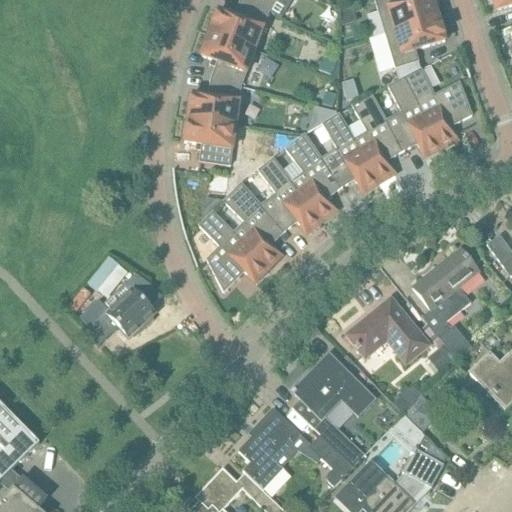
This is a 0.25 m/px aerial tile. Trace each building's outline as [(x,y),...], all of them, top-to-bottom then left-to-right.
[(241,0),(241,1),(268,14),(276,0),(241,0)] [(398,0),(378,0),(374,1),(384,36),(437,21),(430,0),(423,0),(400,7),(398,0)] [(511,0),(491,0),(495,13),(511,7),(511,0)] [(254,52),(268,14),(241,1),(234,20),(217,14),(209,36),(254,52)] [(437,21),(384,36),(395,71),(417,64),(414,52),(444,43),(437,21)] [(200,58),(217,64),(210,82),(240,89),(254,52),(209,36),(200,58)] [(434,98),(420,72),(404,81),(440,151),(457,143),(450,129),(471,118),(459,85),(434,98)] [(424,160),(440,151),(404,81),(387,89),(401,115),(385,123),(401,154),(417,146),(424,160)] [(240,89),(210,82),(208,100),(190,98),(187,122),(235,129),(240,89)] [(401,154),(385,123),(371,98),(351,109),(366,135),(353,142),(378,185),(394,176),(386,163),(401,154)] [(353,142),(338,117),(322,127),(336,152),(321,162),(340,191),(354,182),(362,195),(378,185),(353,142)] [(235,129),(187,122),(187,124),(183,123),(180,142),(184,142),(184,145),(201,147),(198,164),(229,169),(235,129)] [(276,137),(274,151),(283,152),(299,140),(276,137)] [(340,191),(321,162),(304,137),(285,152),(303,175),(291,185),(321,225),(335,213),(326,201),(340,191)] [(275,197),(260,208),(283,234),(297,224),(306,236),(321,225),(291,185),(273,161),(257,173),(275,197)] [(283,234),(260,208),(241,186),(223,204),(244,225),(233,236),(268,271),(281,258),(270,248),(283,234)] [(206,263),(223,295),(244,274),(254,284),(268,271),(233,236),(212,215),(198,229),(219,249),(206,263)] [(192,221),(190,231),(193,233),(205,221),(192,220),(192,221)] [(486,248),(510,280),(511,278),(511,255),(499,238),(486,248)] [(440,267),(412,290),(430,313),(421,320),(427,328),(438,341),(443,347),(456,362),(471,350),(453,328),(450,331),(445,325),(470,305),(458,290),(477,274),(459,251),(445,263),(447,266),(442,270),(440,267)] [(98,303),(80,321),(91,332),(86,337),(97,349),(118,330),(128,341),(131,338),(143,327),(145,330),(154,322),(151,319),(154,316),(133,293),(109,315),(98,303)] [(511,298),(511,297),(499,308),(508,319),(511,315),(511,298)] [(390,301),(368,319),(345,338),(365,361),(386,343),(405,367),(429,347),(390,301)] [(439,351),(426,361),(437,375),(450,364),(439,351)] [(489,354),(468,373),(479,385),(483,380),(505,403),(511,396),(511,352),(499,365),(489,354)] [(300,402),(291,411),(313,432),(353,469),(364,458),(341,436),(338,439),(322,423),(341,403),(358,419),(374,402),(349,377),(346,380),(338,372),(341,369),(328,356),(294,391),(293,390),(290,394),(293,397),(294,396),(300,402)] [(418,398),(409,390),(395,405),(404,413),(418,398)] [(402,416),(421,434),(431,423),(430,422),(438,414),(420,397),(402,416)] [(0,483),(38,446),(0,406),(0,483)] [(251,440),(238,454),(250,465),(242,473),(259,491),(278,472),(272,466),(274,464),(299,439),(272,412),(254,431),(257,434),(251,440)] [(389,435),(399,444),(401,443),(414,428),(404,419),(391,433),(389,435)] [(342,481),(353,470),(320,438),(309,450),(333,472),(328,477),(328,484),(334,489),(342,481)] [(424,440),(419,448),(425,452),(427,448),(429,445),(424,440)] [(408,511),(414,506),(413,505),(408,500),(421,487),(427,490),(429,491),(442,468),(439,466),(444,458),(427,448),(425,452),(422,457),(413,451),(412,453),(411,456),(412,457),(402,475),(404,477),(394,486),(385,477),(371,463),(345,489),(364,507),(368,511),(408,511)] [(195,511),(193,509),(190,511),(223,511),(243,491),(222,471),(194,501),(200,506),(195,511)] [(0,506),(0,510),(1,511),(0,511),(37,511),(45,503),(11,475),(0,485),(0,486),(10,495),(0,506)] [(281,511),(262,493),(253,502),(262,511),(281,511)]
